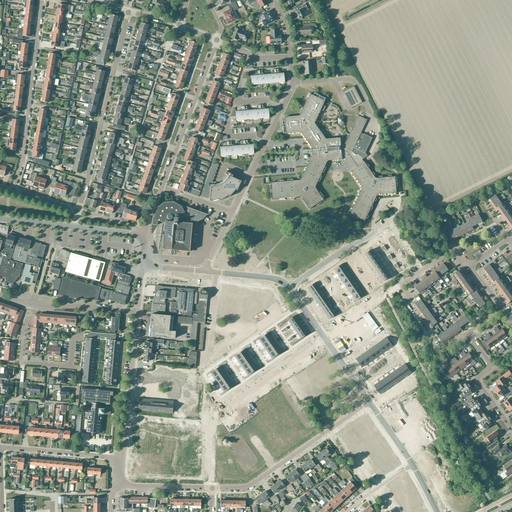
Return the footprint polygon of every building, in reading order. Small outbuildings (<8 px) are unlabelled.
[(173,2),(173,0),(167,0),(167,3),(158,0),(157,0),(153,0),(152,4),(156,5),(155,7),(168,11),(170,4),(169,4),(170,3),(173,2)] [(267,4),(264,0),(246,0),(249,5),(256,2),(260,8),(267,4)] [(228,24),(228,25),(238,20),(233,12),(238,9),(234,3),(227,6),(229,10),(223,14),(226,20),(225,21),(227,24),(228,24)] [(301,18),(305,16),(303,12),(307,10),(304,4),(299,7),(300,10),(294,13),(298,22),(302,20),(301,18)] [(57,11),(69,13),(70,7),(69,7),(58,5),(57,11)] [(275,17),(274,17),(270,11),(265,14),(263,10),(256,14),(258,18),(263,15),(265,20),(261,22),(264,27),(275,21),(275,20),(275,19),(275,17)] [(63,18),(66,19),(67,15),(69,16),(69,13),(57,11),(56,17),(63,18)] [(108,24),(107,27),(115,29),(117,23),(101,20),(100,23),(108,24)] [(139,30),(154,34),(155,31),(147,29),(148,26),(140,24),(139,30)] [(299,28),(300,35),(311,34),(310,28),(313,28),(312,24),(302,25),(302,28),(299,28)] [(98,31),(114,35),(115,29),(107,27),(106,30),(99,29),(98,31)] [(241,32),(241,31),(234,29),(230,38),(237,41),(238,38),(246,41),(249,34),(241,32)] [(19,31),(18,39),(22,39),(23,37),(29,38),(30,32),(21,31),(19,31)] [(81,39),(82,34),(79,33),(79,32),(69,31),(68,33),(75,34),(74,38),(81,39)] [(105,36),(104,39),(112,41),(114,35),(98,31),(98,34),(105,36)] [(281,44),(280,36),(277,36),(277,31),(270,31),(270,37),(269,37),(270,44),(281,44)] [(137,35),(136,41),(158,47),(159,47),(160,42),(154,41),(153,43),(152,42),(152,43),(144,41),(145,38),(137,35)] [(19,50),(27,51),(28,45),(23,44),(23,41),(12,39),(12,43),(20,44),(19,47),(19,48),(19,50)] [(189,47),(196,50),(197,44),(189,41),(188,44),(187,47),(189,47)] [(99,46),(98,50),(102,51),(110,52),(111,46),(100,44),(100,46),(99,46)] [(301,46),(301,54),(312,53),(311,45),(301,46)] [(134,47),(132,53),(148,57),(149,54),(141,51),(142,49),(134,47)] [(196,50),(189,47),(187,51),(186,50),(185,53),(194,55),(196,50)] [(131,59),(139,61),(139,57),(143,58),(143,60),(152,62),(152,61),(154,62),(155,59),(148,57),(132,53),(131,59)] [(185,59),(192,61),(194,55),(185,53),(184,55),(186,56),(185,59)] [(181,64),(190,67),(192,61),(185,59),(183,62),(182,62),(181,64)] [(222,59),(219,65),(228,68),(228,66),(227,65),(228,62),(222,59)] [(303,66),(304,75),(312,74),(311,62),(302,62),(303,66)] [(137,66),(129,64),(128,70),(135,72),(136,69),(144,71),(144,68),(140,67),(137,66)] [(181,66),(178,65),(177,69),(181,70),(180,70),(188,73),(190,67),(181,64),(181,66)] [(219,65),(217,70),(224,73),(225,70),(227,70),(228,68),(219,65)] [(160,69),(158,75),(167,78),(169,72),(160,69)] [(0,75),(0,77),(7,78),(8,71),(1,70),(0,75)] [(88,75),(103,79),(105,72),(97,70),(96,73),(85,71),(84,72),(84,73),(88,74),(88,75)] [(177,76),(186,79),(188,73),(180,70),(179,74),(178,74),(177,76)] [(224,73),(217,70),(215,76),(223,79),(224,77),(223,76),(224,73)] [(268,75),(268,84),(284,83),(284,74),(278,74),(278,70),(272,70),(272,75),(268,75)] [(250,77),(251,85),(268,84),(268,75),(262,76),(261,71),(255,72),(256,76),(250,77)] [(94,83),(102,85),(103,79),(88,75),(87,77),(95,79),(94,83)] [(178,79),(176,82),(184,84),(186,79),(177,76),(176,78),(178,79)] [(123,84),(131,87),(134,88),(138,89),(139,86),(132,84),(133,81),(125,79),(123,84)] [(184,84),(176,82),(175,85),(173,84),(172,86),(169,85),(169,83),(161,80),(159,84),(168,87),(176,91),(177,89),(177,88),(182,90),(184,84)] [(100,90),(85,86),(85,88),(92,90),(92,91),(91,94),(99,96),(100,90)] [(209,92),(217,96),(217,95),(219,96),(220,93),(217,92),(218,89),(211,86),(209,92)] [(122,90),(120,96),(135,100),(136,97),(129,95),(130,92),(122,90)] [(209,92),(207,98),(214,101),(215,97),(216,98),(217,96),(209,92)] [(346,169),(348,169),(348,172),(350,172),(361,187),(361,189),(349,215),(364,222),(376,196),(377,195),(396,193),(395,177),(376,179),(374,178),(362,160),(367,156),(365,153),(372,138),(361,133),(367,120),(357,116),(344,145),(341,145),(340,138),(326,139),(324,139),(322,135),(325,133),(322,129),(319,131),(314,124),(320,110),(323,111),(325,107),(322,105),(325,101),(324,101),(325,99),(314,93),(313,96),(310,94),(299,116),(284,117),(284,118),(285,121),(282,121),(283,134),(285,133),(285,134),(300,133),(311,148),(311,155),(300,180),(299,181),(270,183),(271,200),(300,197),(301,198),(309,210),(323,200),(315,188),(315,187),(326,162),(328,161),(342,160),(342,163),(344,163),(344,166),(346,166),(346,169)] [(170,99),(177,102),(179,96),(171,94),(170,96),(171,97),(170,99)] [(88,105),(96,107),(98,102),(82,98),(82,100),(89,102),(88,105)] [(214,101),(207,98),(205,103),(213,106),(214,104),(213,103),(214,101)] [(177,102),(170,99),(169,103),(168,103),(167,105),(175,108),(177,102)] [(119,102),(117,107),(125,110),(128,110),(129,108),(127,107),(128,104),(127,104),(119,102)] [(9,111),(9,114),(18,116),(18,112),(20,112),(21,107),(12,106),(12,105),(10,105),(10,111),(9,111)] [(168,108),(166,111),(173,113),(175,108),(167,105),(166,107),(168,108)] [(256,110),(252,111),(253,120),(269,118),(268,110),(263,110),(262,106),(256,106),(256,110)] [(123,115),(125,110),(117,107),(115,113),(123,115)] [(235,112),(236,121),(253,120),(252,111),(246,111),(246,107),(240,107),(240,112),(235,112)] [(95,113),(80,109),(79,112),(84,114),(84,117),(93,119),(95,113)] [(158,111),(157,114),(171,119),(173,113),(166,111),(166,114),(160,112),(158,111)] [(151,112),(150,115),(158,118),(157,120),(162,122),(169,125),(171,119),(157,114),(151,112)] [(125,122),(129,123),(130,121),(122,118),(123,115),(115,113),(114,119),(122,121),(125,122)] [(199,119),(211,124),(212,122),(207,120),(208,116),(201,114),(199,119)] [(67,118),(65,126),(71,128),(73,119),(67,118)] [(122,121),(114,119),(112,124),(113,125),(112,128),(124,132),(125,128),(120,126),(122,121)] [(199,119),(196,125),(203,128),(205,125),(210,127),(211,124),(199,119)] [(37,127),(49,129),(49,127),(47,127),(48,123),(45,122),(38,121),(37,127)] [(159,128),(167,131),(169,125),(162,122),(161,126),(160,126),(159,128)] [(203,128),(196,125),(194,131),(202,133),(203,134),(204,131),(202,131),(203,128)] [(158,134),(165,136),(167,131),(159,128),(158,131),(159,131),(158,134)] [(75,129),(74,132),(82,134),(81,137),(89,139),(90,133),(82,131),(75,129)] [(110,133),(108,139),(123,143),(124,141),(122,139),(117,138),(117,136),(110,133)] [(156,136),(155,139),(163,142),(165,136),(158,134),(157,134),(156,136)] [(108,139),(106,145),(114,147),(118,148),(119,145),(123,146),(123,143),(108,139)] [(225,148),(220,148),(221,157),(236,155),(236,147),(231,147),(231,142),(225,143),(225,148)] [(241,146),(236,147),(236,155),(253,154),(253,145),(248,146),(247,142),(241,142),(241,146)] [(188,148),(197,152),(200,146),(197,145),(190,143),(188,148)] [(105,150),(120,155),(121,152),(113,150),(114,147),(106,145),(105,150)] [(152,152),(159,154),(161,149),(153,146),(152,149),(153,149),(152,152)] [(185,154),(193,157),(194,154),(195,154),(199,155),(200,153),(197,152),(188,148),(185,154)] [(33,151),(32,157),(35,158),(34,163),(48,167),(49,163),(42,160),(43,155),(41,154),(41,152),(33,151)] [(149,157),(157,160),(159,154),(152,152),(151,155),(150,155),(149,157)] [(183,159),(188,161),(192,163),(193,160),(191,160),(193,157),(185,154),(183,159)] [(157,160),(149,157),(148,159),(149,160),(148,163),(155,166),(157,160)] [(188,161),(186,167),(193,170),(194,167),(196,167),(197,165),(192,163),(188,161)] [(102,162),(100,168),(108,170),(109,167),(116,169),(122,171),(123,168),(117,166),(113,165),(110,164),(102,162)] [(63,163),(62,166),(73,168),(72,171),(80,173),(82,167),(74,165),(71,165),(66,164),(63,163)] [(145,169),(153,171),(155,166),(148,163),(147,167),(145,166),(145,169)] [(0,165),(0,175),(3,177),(4,174),(9,175),(12,166),(7,164),(6,168),(0,165)] [(186,167),(184,173),(193,176),(199,178),(200,175),(195,173),(196,171),(193,170),(186,167)] [(100,168),(99,173),(109,176),(114,178),(114,175),(107,173),(108,170),(100,168)] [(153,171),(145,169),(144,171),(145,172),(144,175),(151,177),(153,171)] [(33,186),(38,188),(41,178),(36,177),(37,174),(31,172),(29,181),(31,182),(32,181),(34,182),(33,186)] [(204,186),(201,197),(207,199),(210,199),(209,202),(219,200),(220,201),(228,196),(229,198),(235,190),(237,191),(241,182),(233,178),(234,173),(229,172),(228,173),(226,172),(225,175),(228,176),(227,179),(224,183),(220,185),(219,186),(217,186),(212,187),(209,187),(204,186)] [(109,176),(99,173),(97,179),(100,180),(99,184),(107,186),(108,182),(109,176)] [(184,173),(182,179),(189,181),(190,178),(192,178),(193,176),(184,173)] [(141,178),(141,180),(149,183),(151,177),(144,175),(143,178),(141,178)] [(41,177),(41,178),(38,188),(39,188),(39,189),(42,190),(42,189),(43,189),(44,185),(46,186),(46,187),(50,188),(52,181),(46,179),(46,180),(44,179),(44,178),(41,177)] [(52,181),(50,188),(53,189),(53,188),(55,189),(54,193),(55,193),(54,194),(59,196),(62,185),(62,184),(60,183),(59,184),(57,183),(57,182),(55,182),(56,178),(53,177),(52,180),(53,180),(52,181)] [(191,182),(189,181),(182,179),(180,184),(179,188),(178,190),(183,192),(187,193),(189,188),(191,182)] [(141,183),(140,186),(147,189),(149,183),(141,180),(140,183),(141,183)] [(62,185),(59,196),(63,197),(64,196),(65,196),(66,192),(68,193),(67,194),(70,194),(72,191),(75,192),(76,189),(68,186),(69,182),(64,181),(62,184),(62,185)] [(91,200),(89,207),(94,209),(97,202),(98,202),(101,190),(99,189),(95,201),(91,200)] [(499,200),(496,195),(488,200),(492,205),(499,200)] [(502,204),(499,200),(492,205),(495,210),(502,204)] [(101,203),(98,210),(105,212),(108,205),(108,202),(107,202),(106,202),(101,201),(101,203)] [(184,213),(183,210),(181,206),(173,202),(164,202),(157,207),(152,219),(152,225),(157,225),(158,222),(165,223),(162,249),(189,252),(192,224),(179,223),(179,216),(191,217),(190,222),(191,222),(196,222),(202,219),(206,215),(187,208),(187,209),(187,211),(184,213)] [(108,205),(105,212),(112,214),(115,204),(112,203),(112,206),(108,205)] [(121,203),(118,213),(121,214),(121,213),(123,214),(122,218),(128,220),(131,211),(125,209),(125,208),(126,205),(121,203)] [(507,206),(505,203),(502,204),(495,210),(494,211),(495,213),(498,211),(500,213),(511,205),(510,203),(508,204),(508,206),(507,206)] [(511,208),(511,205),(500,213),(502,217),(500,219),(501,221),(511,212),(509,209),(510,208),(511,209),(511,208)] [(131,211),(128,220),(135,222),(136,218),(138,218),(138,219),(141,220),(143,213),(144,210),(139,209),(138,212),(137,213),(131,211)] [(476,215),(473,216),(477,225),(482,222),(476,211),(474,212),(476,215)] [(511,212),(501,221),(503,223),(506,221),(508,224),(511,220),(511,212)] [(473,227),(477,225),(473,216),(470,218),(469,215),(466,216),(468,219),(469,222),(472,227),(473,227)] [(473,230),(472,227),(469,222),(463,225),(467,233),(473,230)] [(457,228),(461,236),(467,233),(463,225),(457,228)] [(456,239),(461,236),(457,228),(451,231),(456,239)] [(453,240),(456,239),(451,231),(446,234),(449,241),(450,240),(452,239),(453,240)] [(8,236),(5,235),(0,251),(0,276),(3,277),(4,274),(6,275),(5,277),(6,278),(6,279),(7,281),(8,282),(10,283),(12,283),(13,282),(14,281),(14,280),(16,280),(16,278),(19,278),(23,264),(11,260),(15,246),(14,246),(15,245),(13,244),(15,237),(8,235),(8,236)] [(12,259),(26,263),(28,254),(31,242),(20,239),(17,247),(15,247),(13,254),(12,259)] [(28,254),(26,263),(41,267),(43,260),(37,258),(38,257),(43,258),(46,248),(40,247),(41,245),(33,242),(33,243),(31,242),(28,254)] [(373,249),(365,254),(369,259),(376,254),(373,249)] [(66,268),(69,258),(67,258),(69,253),(60,250),(57,261),(62,263),(63,265),(63,267),(66,268)] [(511,254),(510,253),(507,255),(506,252),(503,254),(506,258),(511,264),(511,263),(511,254)] [(88,256),(75,253),(75,254),(70,253),(69,258),(66,268),(63,276),(99,286),(105,263),(101,262),(101,260),(92,258),(88,257),(88,256)] [(376,254),(369,259),(372,263),(379,258),(376,254)] [(379,258),(372,263),(375,268),(382,263),(379,258)] [(494,261),(482,270),(485,274),(493,269),(491,266),(496,263),(494,261)] [(49,271),(47,276),(53,278),(54,276),(58,277),(58,275),(60,270),(58,269),(59,265),(52,263),(50,271),(49,271)] [(109,265),(109,266),(110,267),(109,270),(114,272),(120,274),(123,275),(125,269),(117,266),(117,265),(110,263),(109,265)] [(382,263),(375,268),(378,272),(385,267),(382,263)] [(25,264),(21,282),(31,285),(33,280),(36,281),(38,275),(34,274),(34,276),(31,275),(31,273),(29,273),(31,265),(25,264)] [(343,264),(334,270),(337,274),(338,275),(346,269),(343,264)] [(443,264),(438,267),(443,274),(444,274),(445,276),(448,274),(446,272),(448,271),(443,264)] [(385,267),(378,272),(381,277),(388,272),(385,267)] [(447,279),(445,276),(444,274),(443,274),(438,267),(433,271),(433,270),(440,280),(441,280),(439,277),(442,276),(445,281),(447,279)] [(453,284),(464,275),(462,272),(464,271),(462,268),(459,270),(459,271),(452,276),(455,280),(454,281),(453,280),(451,281),(452,283),(453,284)] [(346,269),(338,275),(338,276),(341,280),(350,274),(346,269)] [(493,269),(485,274),(488,279),(496,274),(493,269)] [(107,271),(103,284),(110,286),(113,275),(114,272),(109,270),(107,270),(107,271)] [(430,276),(438,288),(439,287),(441,286),(441,285),(439,283),(438,284),(437,282),(440,280),(433,270),(431,271),(433,274),(430,276)] [(388,272),(381,277),(384,281),(391,276),(388,272)] [(117,283),(127,285),(130,277),(120,274),(117,282),(117,283)] [(350,274),(341,280),(344,284),(345,285),(353,279),(350,274)] [(496,274),(488,279),(492,284),(499,278),(496,274)] [(425,275),(423,277),(430,287),(434,284),(435,286),(436,289),(438,288),(430,276),(427,278),(425,275)] [(460,286),(470,279),(468,277),(466,278),(464,275),(453,284),(454,286),(457,284),(456,284),(457,283),(459,286),(460,286)] [(492,284),(491,285),(493,286),(495,284),(498,287),(509,279),(508,277),(505,279),(506,279),(505,280),(503,278),(502,276),(499,278),(492,284)] [(61,280),(58,295),(67,298),(92,300),(95,301),(97,301),(98,297),(101,288),(96,286),(62,277),(61,280)] [(420,283),(428,295),(429,294),(431,293),(429,291),(428,291),(427,290),(430,287),(423,277),(421,278),(423,281),(420,283)] [(353,279),(345,285),(346,286),(348,290),(357,284),(353,279)] [(471,281),(470,279),(460,286),(463,290),(461,291),(461,290),(458,291),(460,294),(472,285),(469,282),(471,281)] [(500,290),(497,292),(498,295),(509,287),(507,283),(508,282),(509,283),(511,281),(509,279),(498,287),(500,290)] [(316,282),(307,288),(311,293),(320,287),(319,286),(316,282)] [(428,295),(420,283),(417,285),(415,282),(412,284),(415,288),(416,288),(421,295),(424,292),(425,293),(424,294),(426,296),(428,295)] [(127,285),(117,283),(115,292),(126,295),(129,286),(127,285)] [(357,284),(348,290),(351,295),(352,296),(361,290),(357,284)] [(467,297),(470,295),(477,290),(476,289),(477,288),(476,287),(474,288),(472,285),(460,294),(462,296),(464,295),(463,294),(465,293),(467,297)] [(156,286),(155,297),(165,298),(169,299),(169,297),(176,298),(177,288),(176,288),(174,288),(168,287),(161,287),(160,287),(156,286)] [(320,287),(311,293),(315,299),(323,293),(320,289),(320,288),(320,287)] [(511,290),(509,287),(498,295),(500,297),(503,295),(505,298),(511,292),(511,290)] [(169,302),(168,314),(192,316),(193,314),(194,303),(195,294),(195,290),(177,288),(176,298),(175,302),(169,302)] [(109,300),(112,301),(115,292),(111,291),(102,289),(99,297),(109,300)] [(192,318),(192,319),(205,320),(208,292),(208,291),(198,290),(198,292),(195,294),(194,303),(198,307),(198,314),(193,314),(192,316),(192,318)] [(361,290),(352,296),(353,297),(356,301),(364,295),(361,290)] [(477,290),(470,295),(473,299),(480,294),(479,294),(477,290)] [(115,292),(112,301),(125,305),(128,296),(126,295),(115,292)] [(323,293),(315,299),(318,304),(327,298),(326,297),(323,293)] [(476,303),(477,304),(483,299),(480,294),(473,299),(476,303)] [(152,302),(151,313),(164,314),(165,303),(165,298),(155,297),(154,297),(153,302),(152,302)] [(231,298),(222,302),(236,326),(244,321),(231,298)] [(327,298),(318,304),(322,309),(331,303),(328,299),(327,298)] [(413,305),(417,310),(424,304),(421,299),(413,305)] [(483,299),(477,304),(480,308),(487,303),(483,299)] [(331,303),(322,309),(326,314),(334,308),(333,307),(331,303)] [(424,304),(417,310),(420,314),(427,309),(425,306),(427,305),(426,303),(424,304)] [(7,304),(3,313),(9,315),(12,307),(10,306),(11,306),(7,304)] [(12,307),(9,315),(12,316),(12,318),(14,319),(17,309),(18,308),(14,307),(14,308),(12,307)] [(334,308),(326,314),(329,319),(338,313),(335,309),(334,308)] [(12,318),(10,322),(18,325),(23,312),(22,311),(17,309),(14,319),(12,318)] [(420,314),(423,319),(431,313),(427,309),(420,314)] [(460,317),(465,325),(469,321),(462,311),(460,312),(462,316),(460,317)] [(434,318),(431,313),(423,319),(426,323),(434,318)] [(151,314),(149,336),(175,338),(175,332),(172,331),(173,323),(192,325),(192,319),(192,318),(151,314)] [(295,315),(288,320),(291,325),(298,320),(295,315)] [(453,317),(453,318),(455,321),(456,323),(460,328),(465,325),(460,317),(457,319),(455,316),(453,317)] [(434,318),(426,323),(430,328),(437,323),(434,318)] [(298,320),(291,325),(294,329),(301,324),(298,320)] [(454,324),(452,326),(457,333),(462,330),(460,328),(456,323),(455,321),(453,322),(454,324)] [(5,325),(4,326),(17,331),(18,327),(18,325),(10,322),(9,325),(7,325),(5,325)] [(119,324),(105,323),(105,325),(109,326),(111,326),(111,330),(109,330),(109,333),(115,333),(115,331),(118,331),(119,324)] [(301,324),(294,329),(297,334),(305,329),(301,324)] [(31,334),(42,335),(42,333),(41,332),(41,329),(39,328),(39,325),(33,325),(32,330),(31,330),(31,334)] [(4,326),(4,329),(7,330),(6,334),(14,337),(15,335),(16,335),(17,331),(4,326)] [(447,329),(452,336),(457,333),(452,326),(447,329)] [(497,327),(495,328),(503,339),(507,336),(506,335),(509,333),(504,326),(501,328),(502,329),(499,331),(497,327)] [(493,335),(499,343),(503,339),(495,328),(493,330),(496,333),(493,335)] [(305,329),(297,334),(301,338),(308,333),(305,329)] [(447,329),(443,332),(448,340),(452,336),(447,329)] [(270,332),(264,336),(268,340),(273,336),(272,334),(270,332)] [(448,340),(443,332),(438,336),(443,343),(448,340)] [(488,334),(486,335),(494,346),(499,343),(493,335),(491,337),(488,334)] [(494,346),(486,335),(484,336),(487,340),(484,342),(484,341),(481,343),(487,351),(494,346)] [(264,336),(258,340),(260,342),(262,344),(268,340),(264,336)] [(273,336),(268,340),(271,345),(276,341),(273,336)] [(387,337),(381,341),(388,349),(393,346),(390,342),(387,337)] [(144,342),(144,348),(152,349),(157,349),(158,345),(158,344),(163,344),(164,340),(152,339),(152,343),(144,342)] [(268,340),(262,344),(265,349),(271,345),(268,340)] [(276,341),(271,345),(274,350),(280,346),(276,341)] [(381,341),(376,344),(382,353),(388,349),(381,341)] [(376,344),(371,348),(377,357),(382,353),(376,344)] [(271,345),(265,349),(268,354),(274,350),(271,345)] [(280,346),(274,350),(277,354),(283,351),(281,348),(280,346)] [(246,348),(240,352),(244,357),(249,353),(248,351),(246,348)] [(371,348),(366,352),(372,360),(377,357),(371,348)] [(274,350),(268,354),(270,356),(272,358),(277,354),(274,350)] [(463,351),(462,353),(469,364),(476,359),(474,355),(470,350),(468,352),(469,353),(466,355),(463,351)] [(240,352),(234,356),(236,359),(238,361),(244,357),(240,352)] [(366,352),(361,355),(367,364),(372,360),(366,352)] [(249,353),(244,357),(247,362),(252,358),(249,353)] [(471,366),(469,364),(462,353),(460,354),(462,358),(460,359),(465,367),(467,369),(471,366)] [(143,354),(143,362),(146,362),(147,361),(151,361),(155,361),(156,355),(143,354)] [(361,355),(356,359),(362,368),(367,364),(361,355)] [(244,357),(238,361),(241,366),(247,362),(244,357)] [(252,358),(247,362),(250,367),(256,363),(252,358)] [(453,359),(461,370),(465,367),(460,359),(457,361),(455,358),(453,359)] [(451,366),(456,373),(461,370),(453,359),(451,360),(454,364),(451,366)] [(247,362),(241,366),(244,370),(250,367),(247,362)] [(256,363),(250,367),(253,371),(259,367),(257,365),(256,363)] [(405,364),(400,367),(406,376),(411,372),(408,368),(405,364)] [(456,373),(451,366),(449,368),(446,364),(441,367),(449,378),(456,373)] [(222,365),(216,369),(219,374),(225,370),(224,368),(222,365)] [(250,367),(244,370),(246,373),(248,375),(253,371),(250,367)] [(400,367),(395,371),(401,380),(406,376),(400,367)] [(0,374),(0,380),(7,381),(7,380),(10,380),(10,376),(9,376),(10,375),(13,375),(14,370),(8,369),(9,368),(4,368),(3,375),(0,374)] [(216,369),(210,373),(212,376),(214,378),(219,374),(216,369)] [(225,370),(219,374),(223,379),(228,375),(225,370)] [(395,371),(390,375),(396,383),(401,380),(395,371)] [(67,384),(67,379),(71,379),(72,372),(62,372),(61,383),(67,384)] [(159,372),(158,382),(166,383),(167,372),(159,372)] [(167,372),(166,383),(173,384),(174,373),(167,372)] [(141,373),(140,380),(151,381),(151,374),(141,373)] [(174,373),(173,384),(180,384),(181,373),(174,373)] [(219,374),(214,378),(217,383),(223,379),(219,374)] [(228,375),(223,379),(226,383),(232,379),(228,375)] [(390,375),(385,378),(391,387),(396,383),(390,375)] [(496,394),(504,388),(506,387),(504,384),(505,383),(504,382),(505,381),(503,377),(496,382),(499,385),(493,390),(494,390),(493,391),(495,394),(496,394)] [(385,378),(379,382),(385,390),(391,387),(385,378)] [(223,379),(217,383),(220,387),(226,383),(223,379)] [(232,379),(226,383),(229,388),(235,384),(233,382),(232,379)] [(379,382),(374,386),(380,394),(385,390),(379,382)] [(462,389),(464,392),(471,387),(468,382),(463,385),(461,383),(455,387),(458,391),(459,391),(462,389)] [(3,383),(3,390),(5,390),(5,394),(11,395),(11,390),(12,390),(12,384),(7,384),(7,383),(3,383)] [(226,383),(220,387),(222,389),(224,392),(229,388),(226,383)] [(29,386),(28,392),(31,392),(30,392),(37,393),(37,394),(39,394),(40,394),(40,393),(40,387),(35,386),(31,385),(31,386),(29,386)] [(510,394),(511,393),(511,392),(511,390),(511,389),(510,386),(509,386),(507,388),(507,389),(506,390),(504,388),(496,394),(499,398),(505,394),(507,397),(510,394)] [(464,392),(459,396),(460,398),(460,399),(463,403),(469,399),(471,397),(470,395),(475,391),(471,387),(464,392)] [(82,394),(81,402),(82,402),(82,401),(86,402),(87,402),(95,402),(95,403),(92,403),(91,408),(82,407),(82,412),(88,413),(88,416),(87,416),(87,417),(88,417),(88,419),(87,419),(87,420),(88,420),(88,422),(87,422),(87,423),(88,423),(87,425),(86,425),(86,426),(87,426),(87,428),(86,428),(86,429),(87,429),(87,432),(86,432),(86,433),(91,433),(91,435),(95,436),(95,433),(100,434),(100,433),(99,433),(100,430),(100,429),(100,427),(101,427),(101,426),(100,426),(100,424),(101,424),(101,423),(100,423),(100,421),(101,421),(101,420),(101,418),(102,418),(102,417),(101,417),(101,414),(104,415),(104,414),(110,415),(111,410),(99,409),(100,404),(97,403),(110,404),(111,396),(112,396),(111,396),(112,391),(82,388),(82,389),(82,393),(81,393),(81,394),(82,394)] [(69,396),(70,390),(61,389),(60,395),(61,395),(60,400),(65,400),(66,395),(69,396)] [(187,389),(186,397),(197,398),(197,397),(197,389),(194,389),(191,389),(187,389)] [(186,397),(185,404),(196,405),(197,398),(186,397)] [(471,401),(469,399),(463,403),(466,407),(470,404),(472,407),(479,402),(476,398),(471,401)] [(503,403),(506,408),(511,403),(511,398),(503,403)] [(135,404),(134,410),(172,414),(172,410),(173,402),(150,400),(147,400),(145,399),(139,399),(139,404),(135,404)] [(472,407),(471,408),(473,411),(472,412),(475,416),(480,412),(479,410),(481,408),(483,407),(479,402),(472,407)] [(185,404),(185,412),(195,413),(196,405),(185,404)] [(480,412),(475,416),(478,421),(480,419),(482,422),(490,416),(486,412),(485,413),(482,415),(480,412)] [(490,416),(482,422),(480,424),(485,431),(490,427),(488,425),(493,421),(490,416)] [(135,423),(135,430),(145,431),(146,424),(135,423)] [(166,423),(165,434),(172,434),(173,424),(166,423)] [(173,424),(172,434),(179,435),(180,424),(173,424)] [(187,427),(188,427),(188,435),(198,435),(199,427),(187,427)] [(465,434),(469,440),(473,437),(469,431),(465,434)] [(495,441),(500,437),(496,431),(487,438),(490,441),(484,445),(488,451),(497,444),(495,441)] [(187,442),(187,443),(198,443),(198,435),(188,435),(187,442)] [(134,437),(133,444),(144,445),(145,438),(134,437)] [(133,444),(132,452),(143,453),(144,445),(133,444)] [(498,446),(493,450),(496,454),(500,452),(503,457),(510,451),(506,445),(501,449),(498,446)] [(321,452),(329,464),(331,462),(327,457),(330,454),(326,448),(321,452)] [(329,464),(321,452),(315,456),(320,462),(323,459),(327,465),(329,467),(330,466),(329,464)] [(17,466),(18,458),(11,458),(11,464),(10,463),(9,466),(17,467),(17,466)] [(305,463),(309,469),(315,465),(310,459),(305,463)] [(187,460),(187,461),(187,464),(187,466),(187,469),(187,471),(189,471),(189,468),(191,469),(194,469),(196,469),(196,467),(194,467),(192,467),(191,467),(189,467),(189,464),(189,461),(191,461),(193,461),(194,461),(197,461),(197,460),(194,460),(192,460),(189,460),(187,460)] [(511,469),(511,460),(504,467),(507,470),(500,475),(503,479),(511,472),(511,469)] [(163,461),(163,471),(171,472),(171,461),(163,461)] [(309,469),(305,463),(300,467),(304,473),(305,472),(306,473),(308,474),(311,471),(309,469)] [(295,470),(290,474),(294,480),(294,479),(298,485),(301,483),(297,478),(299,476),(295,470)] [(302,475),(306,480),(311,487),(314,485),(305,473),(302,475)] [(294,480),(290,474),(285,477),(289,483),(292,481),(296,487),(298,485),(294,479),(294,480)] [(345,486),(351,492),(355,488),(353,486),(356,483),(351,478),(348,480),(350,482),(345,486)] [(280,481),(275,485),(283,496),(285,494),(282,491),(285,489),(284,487),(280,481)] [(283,496),(275,485),(269,488),(274,494),(277,492),(281,497),(283,496)] [(345,486),(341,491),(346,497),(351,492),(345,486)] [(335,493),(342,501),(346,497),(341,491),(338,493),(337,491),(333,488),(332,490),(335,493)] [(332,499),(337,505),(342,501),(335,493),(332,490),(330,491),(335,496),(332,499)] [(259,495),(267,507),(270,505),(266,499),(269,498),(264,492),(259,495)] [(267,507),(259,495),(254,499),(258,505),(262,502),(263,504),(265,508),(267,507)] [(147,503),(147,499),(147,498),(119,497),(118,508),(119,508),(119,511),(128,511),(128,510),(132,510),(132,511),(138,511),(139,509),(132,509),(132,503),(146,503),(147,503)] [(323,498),(321,500),(324,503),(321,506),(323,507),(327,511),(330,511),(333,509),(327,503),(326,501),(323,498)] [(155,500),(147,499),(147,503),(146,503),(146,508),(154,509),(155,500)] [(337,505),(332,499),(329,501),(328,500),(326,501),(327,503),(333,509),(337,505)] [(314,507),(318,511),(327,511),(323,507),(320,510),(315,505),(316,505),(314,503),(312,505),(314,507)]
